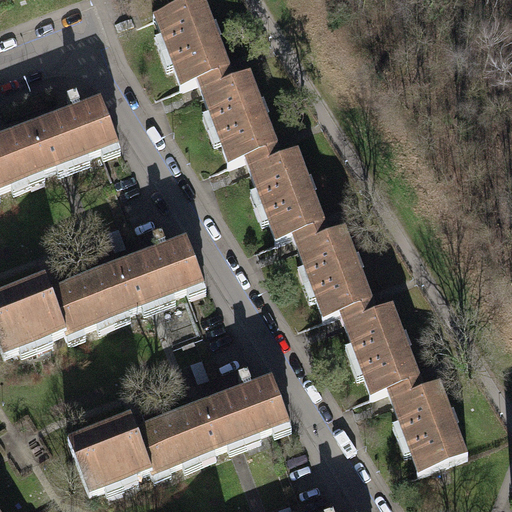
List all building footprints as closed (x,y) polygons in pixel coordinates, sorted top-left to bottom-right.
[(177,92),(193,85),(197,97),(229,85),(225,74),(213,44),(216,43),(211,29),(208,30),(197,1),(181,7),(149,19),(176,89),(174,90),(175,92),(177,92)] [(225,170),(241,164),(246,175),(277,163),(273,152),(262,122),(264,121),(259,107),(256,108),(245,79),(229,85),(197,97),(224,167),(223,168),(223,170),(225,170)] [(76,98),(66,101),(69,111),(79,108),(76,98)] [(117,150),(102,111),(0,150),(0,194),(57,173),(70,168),(117,150)] [(273,248),(290,242),(294,253),(325,241),(321,230),(310,200),(313,199),(307,185),(304,186),(293,157),(277,163),(246,175),(272,245),(271,246),(272,248),(273,248)] [(110,274),(70,168),(57,173),(96,280),(110,274)] [(322,326),(338,320),(342,331),(374,319),(369,308),(358,278),(361,277),(356,263),(353,264),(342,235),(325,241),(294,253),(321,323),(319,324),(320,326),(322,326)] [(162,236),(151,239),(154,248),(165,245),(162,236)] [(202,290),(187,251),(52,302),(45,283),(30,289),(32,295),(3,306),(0,299),(0,298),(0,352),(3,360),(64,337),(65,342),(202,290)] [(370,404),(386,398),(390,409),(422,397),(418,386),(406,356),(409,355),(404,341),(401,342),(390,313),(374,319),(342,331),(369,401),(367,402),(368,404),(370,404)] [(247,376),(237,379),(240,389),(250,386),(247,376)] [(287,427),(272,388),(138,440),(131,421),(116,427),(118,432),(88,444),(86,436),(68,443),(89,498),(149,475),(151,479),(228,450),(241,445),(287,427)] [(416,483),(418,482),(466,464),(455,434),(457,433),(452,419),(449,420),(438,391),(422,397),(390,409),(417,480),(416,480),(416,483)] [(266,511),(241,445),(228,450),(251,511),(266,511)]
